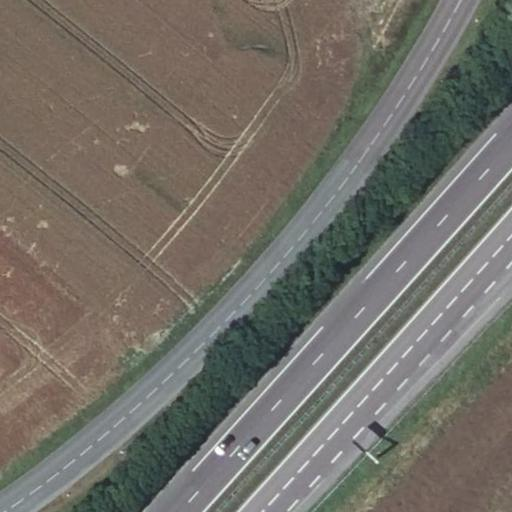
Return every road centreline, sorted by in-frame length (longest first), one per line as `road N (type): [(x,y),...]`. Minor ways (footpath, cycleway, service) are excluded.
road 1 (tertiary): [(0,508),(125,409),(249,287),(357,166),(459,0)]
road 2 (motorway): [(511,145),(180,511)]
road 3 (motorway): [(263,511),(511,236)]
